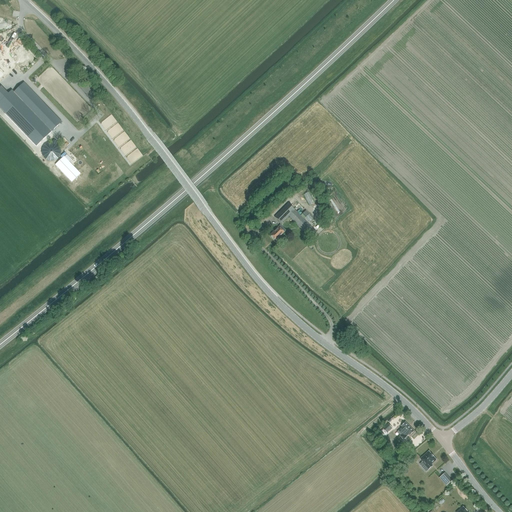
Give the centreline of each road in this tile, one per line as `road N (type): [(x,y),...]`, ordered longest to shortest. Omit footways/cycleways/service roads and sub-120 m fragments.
road 1 (tertiary): [(442,441),(400,398),(284,310),(117,96),(22,0)]
road 2 (trunk): [(0,343),(207,171),(390,0)]
